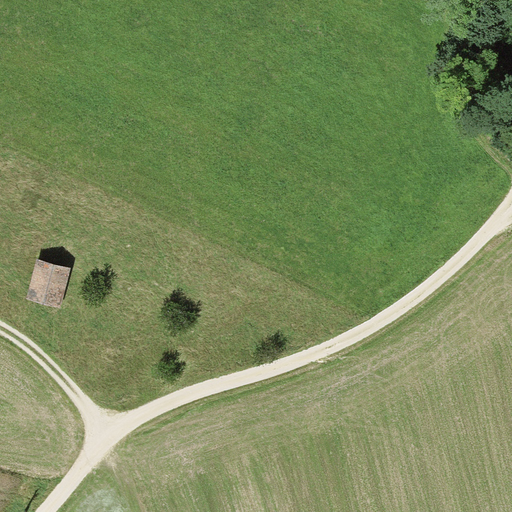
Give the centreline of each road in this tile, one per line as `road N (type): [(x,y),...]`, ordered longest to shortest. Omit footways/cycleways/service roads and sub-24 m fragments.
road 1 (track): [(511,206),(398,310),(338,347),(156,412),(111,443),(48,511)]
road 2 (track): [(137,511),(94,403),(42,342),(0,312)]
road 3 (track): [(468,0),(464,108),(511,165)]
